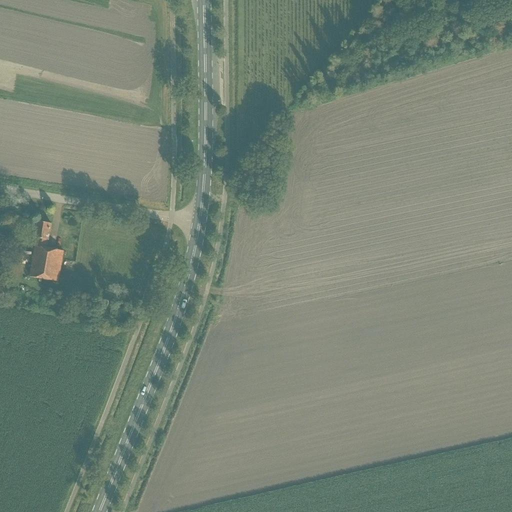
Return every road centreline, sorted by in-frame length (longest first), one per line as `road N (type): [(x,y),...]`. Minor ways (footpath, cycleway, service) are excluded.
road 1 (primary): [(99,511),(176,314),(200,215)]
road 2 (primary): [(200,215),(203,0)]
road 3 (unclassified): [(0,189),(200,215)]
